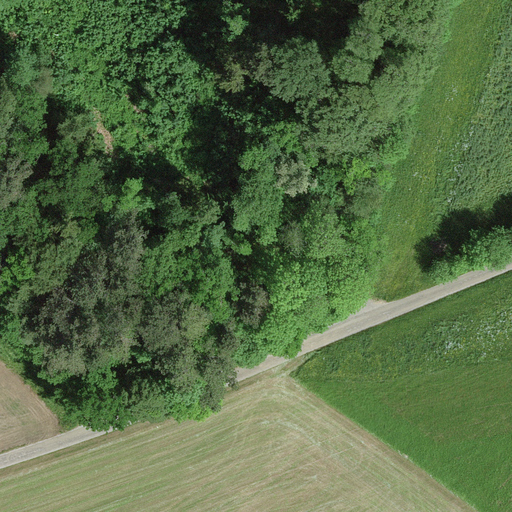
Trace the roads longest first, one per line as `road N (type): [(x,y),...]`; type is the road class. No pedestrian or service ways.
road 1 (unclassified): [(511,260),(0,462)]
road 2 (track): [(359,322),(396,163)]
road 3 (track): [(0,347),(96,427)]
